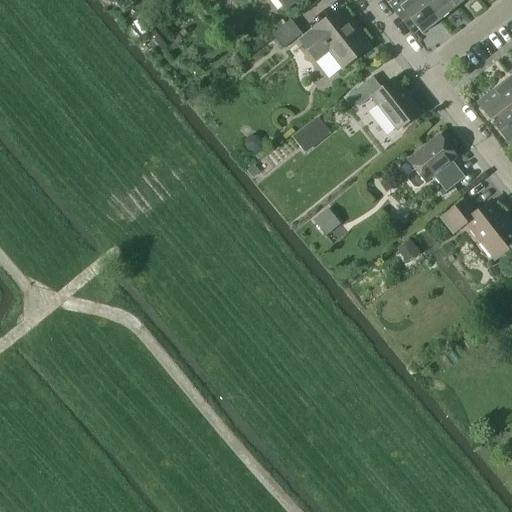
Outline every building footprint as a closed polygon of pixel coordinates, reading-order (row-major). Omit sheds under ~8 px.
[(278,0),(285,8),(295,0),(278,0)] [(393,0),(388,4),(412,34),(418,29),(422,34),(440,20),(423,0),(393,0)] [(423,0),(440,20),(457,7),(451,0),(423,0)] [(340,9),(299,41),(316,63),(328,53),(340,69),(369,46),(340,9)] [(302,34),(291,20),(272,35),(283,49),(302,34)] [(511,76),(494,89),(511,111),(511,76)] [(358,108),(371,97),(397,130),(421,112),(410,98),(411,97),(407,92),(406,93),(394,78),(381,88),(372,77),(349,96),(358,108)] [(511,111),(494,89),(476,103),(498,131),(499,131),(508,142),(511,138),(511,111)] [(259,148),(261,142),(258,137),(251,135),(245,139),(244,145),(247,151),(254,152),(259,148)] [(419,188),(426,182),(433,176),(446,193),(465,177),(452,161),(457,157),(439,135),(408,160),(416,169),(408,175),(408,180),(414,188),(419,188)] [(247,171),(253,179),(261,173),(255,165),(247,171)] [(511,226),(491,200),(479,210),(468,196),(442,217),(454,232),(466,222),(495,259),(511,245),(511,226)] [(329,209),(313,221),(325,235),(340,223),(329,209)] [(410,239),(397,249),(407,263),(418,255),(415,250),(417,249),(410,239)]
